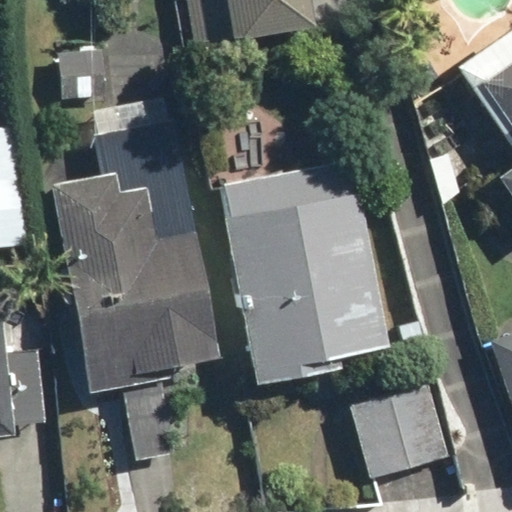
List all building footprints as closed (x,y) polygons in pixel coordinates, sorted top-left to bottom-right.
[(181,0),(188,43),(301,25),(297,0),(181,0)] [(511,36),(506,28),(453,65),(511,149),(511,159),(489,175),(511,207),(511,36)] [(17,123),(0,124),(0,242),(26,241),(17,123)] [(215,180),(221,213),(215,215),(244,382),(335,367),(332,351),(380,343),(348,157),(215,180)] [(185,160),(44,184),(80,392),(108,388),(120,461),(162,453),(150,380),(164,377),(162,366),(219,356),(185,160)] [(511,328),(491,335),(505,379),(494,383),(511,439),(511,328)] [(0,329),(0,434),(9,434),(0,329)] [(421,383),(334,403),(352,478),(439,458),(421,383)]
